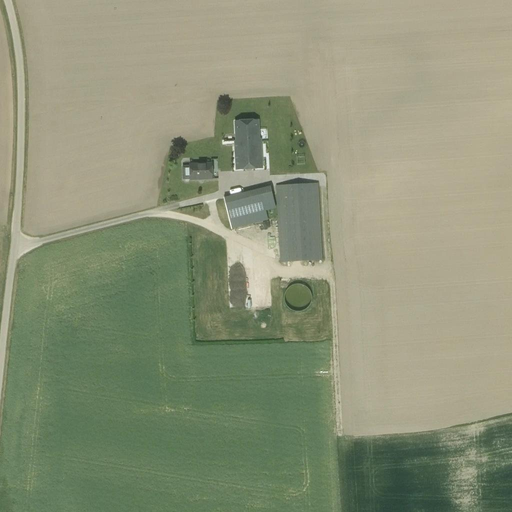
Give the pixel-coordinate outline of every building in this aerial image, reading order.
[(235,122),(236,142),(222,143),(224,171),(262,169),(261,140),(259,140),(258,121),(235,122)] [(211,165),(190,166),(190,167),(183,167),(183,180),(190,180),(190,181),(212,180),(211,165)] [(318,184),(275,188),(279,264),(322,261),(318,184)] [(260,190),(223,199),(231,230),(268,221),(265,211),(276,208),(271,188),(260,191),(260,190)] [(287,287),(288,298),(290,298),(291,305),(290,305),(290,310),(311,308),(309,290),(302,291),(302,286),(287,287)]
